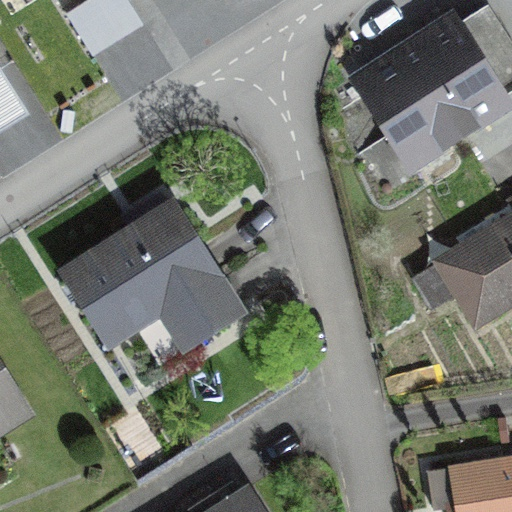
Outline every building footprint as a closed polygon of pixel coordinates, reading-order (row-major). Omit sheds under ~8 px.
[(136,22),(124,0),(94,0),(95,0),(69,13),(86,48),(136,22)] [(511,94),(453,3),(347,71),(409,168),(511,102),(511,94)] [(0,128),(24,114),(0,72),(0,128)] [(175,204),(63,268),(108,346),(144,325),(163,357),(238,314),(175,204)] [(511,211),(416,268),(436,301),(453,291),(471,321),(511,296),(511,211)] [(0,437),(31,419),(0,370),(0,437)] [(460,511),(511,511),(511,458),(430,471),(434,502),(459,498),(460,511)] [(263,511),(246,485),(202,511),(263,511)]
